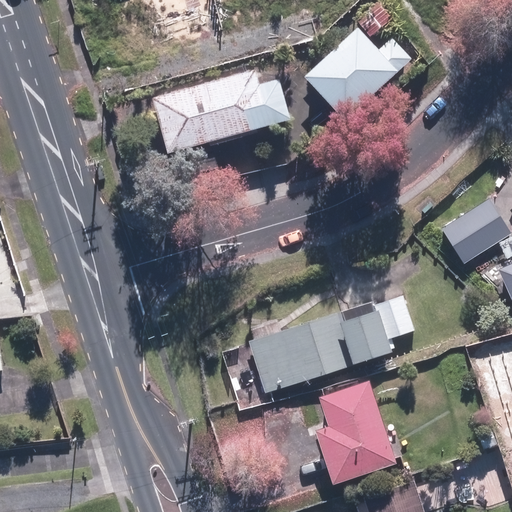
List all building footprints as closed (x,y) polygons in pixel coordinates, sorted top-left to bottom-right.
[(142,18),(151,50),(233,28),(229,11),(258,4),(257,0),(144,0),(148,16),(142,18)] [(391,20),(379,7),(361,23),(363,24),(374,36),(391,20)] [(363,24),(310,74),(352,118),(405,69),(404,68),(415,57),(396,36),(384,47),(374,36),(363,24)] [(227,45),(169,59),(174,79),(232,66),(227,45)] [(215,143),(248,134),(276,127),(297,121),(286,80),(264,85),(261,70),(157,99),(172,155),(215,143)] [(511,233),(500,217),(489,199),(442,230),(463,263),(511,233)] [(511,247),(511,273),(503,278),(511,296),(511,237),(508,239),(511,247)] [(402,293),(378,301),(392,343),(416,335),(402,293)] [(343,314),(341,308),(249,338),(266,390),(266,391),(355,361),(393,349),(381,311),(378,303),(343,314)] [(331,421),(318,425),(335,479),(397,459),(370,374),(321,390),(331,421)] [(478,431),(483,448),(497,443),(492,426),(478,431)] [(371,511),(425,511),(415,476),(413,477),(365,492),(367,498),(371,511)]
